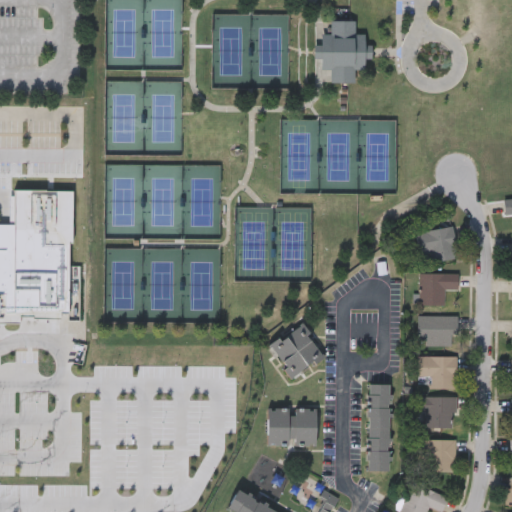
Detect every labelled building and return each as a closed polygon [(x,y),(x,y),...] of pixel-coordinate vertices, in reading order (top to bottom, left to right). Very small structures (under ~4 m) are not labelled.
[(354,18),(354,31),(364,31),(364,43),(368,44),(368,67),(354,67),(354,80),(329,79),(330,67),(320,67),(321,30),(329,30),(330,18),(354,18)] [(68,240),(67,312),(3,311),(3,292),(0,292),(0,223),(14,223),(14,188),(73,188),(72,240),(68,240)] [(511,211),(504,212),(503,196),(511,195),(511,211)] [(414,230),(452,223),(458,254),(420,261),(414,230)] [(458,271),(458,287),(444,287),(444,304),(419,304),(419,271),(458,271)] [(417,313),(455,313),(455,344),(417,344),(417,313)] [(270,341),(304,321),(325,356),(291,376),(270,341)] [(455,354),(455,387),(428,387),(428,379),(417,379),(417,354),(455,354)] [(390,469),(368,469),(369,382),(391,382),(390,469)] [(419,395),(455,395),(455,426),(419,426),(419,395)] [(317,443),(268,444),(268,406),(317,406),(317,443)] [(416,438),(454,438),(454,470),(416,470),(416,438)] [(424,511),(405,511),(398,509),(411,480),(447,495),(441,510),(428,504),(424,511)] [(231,511),(227,510),(237,489),(283,511),(231,511)] [(338,496),(330,511),(315,511),(326,490),(338,496)]
